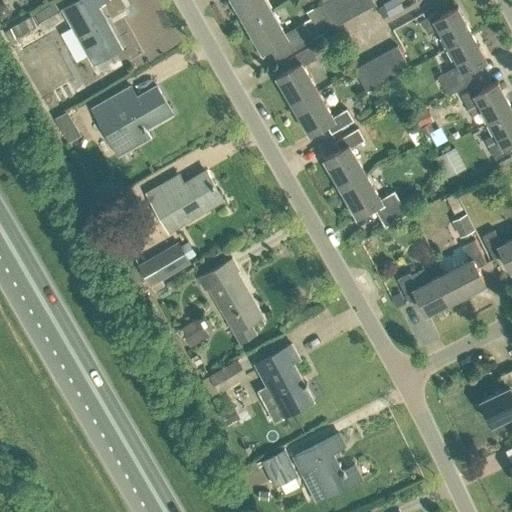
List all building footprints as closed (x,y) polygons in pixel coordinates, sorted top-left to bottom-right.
[(35,10),(44,26),(62,15),(53,0),(35,10)] [(77,0),(64,7),(94,61),(122,46),(98,5),(106,0),(77,0)] [(235,0),(248,21),(272,8),(267,0),(235,0)] [(343,19),(333,0),(325,0),(320,3),(332,25),(343,19)] [(346,0),(333,0),(343,19),(354,13),(346,0)] [(359,0),(346,0),(354,13),(364,7),(359,0)] [(381,0),(376,3),(383,15),(401,5),(397,0),(381,0)] [(10,11),(8,6),(1,4),(0,4),(0,13),(1,16),(10,11)] [(440,25),(450,43),(471,32),(457,5),(439,14),(437,10),(421,19),(428,32),(440,25)] [(270,46),(277,59),(314,37),(305,21),(285,32),(272,8),(248,21),(264,49),(270,46)] [(12,25),(23,44),(44,32),(34,12),(12,25)] [(438,74),(448,93),(474,79),(468,68),(486,59),(471,32),(450,43),(460,62),(438,74)] [(397,43),(386,49),(399,72),(410,65),(397,43)] [(278,74),(295,103),(319,89),(304,63),(317,56),(311,44),(289,56),(294,65),(278,74)] [(386,49),(376,55),(389,77),(399,72),(386,49)] [(376,55),(366,61),(378,83),(389,77),(376,55)] [(378,83),(366,61),(355,67),(367,89),(378,83)] [(480,100),(490,119),(511,107),(498,80),(480,90),(477,85),(462,93),(469,106),(480,100)] [(132,84),(93,107),(119,152),(151,134),(146,127),(173,111),(157,84),(138,95),(132,84)] [(295,103),(312,132),(327,123),(332,131),(354,119),(347,108),(333,115),(319,89),(295,103)] [(375,98),(380,107),(394,99),(389,90),(375,98)] [(413,111),(419,123),(437,116),(431,104),(413,111)] [(489,143),(495,156),(511,147),(508,143),(511,140),(511,107),(490,119),(500,137),(489,143)] [(326,156),(342,185),(366,172),(351,146),(365,138),(358,127),(336,139),(341,147),(326,156)] [(451,176),(470,168),(462,147),(442,155),(451,176)] [(148,191),(170,228),(223,197),(206,169),(184,182),(179,173),(148,191)] [(374,205),(386,225),(408,213),(395,190),(381,198),(366,172),(342,185),(358,214),(374,205)] [(449,218),(457,235),(471,228),(464,211),(449,218)] [(502,252),(510,269),(511,267),(511,236),(501,242),(494,228),(483,234),(495,256),(502,252)] [(444,271),(456,296),(486,281),(477,265),(486,261),(474,238),(463,244),(471,258),(444,271)] [(137,267),(149,287),(188,264),(177,244),(137,267)] [(232,256),(199,275),(205,287),(210,284),(242,339),(256,331),(250,320),(262,313),(237,269),(239,268),(232,256)] [(418,295),(426,311),(456,296),(444,271),(416,285),(409,271),(398,276),(409,299),(418,295)] [(208,334),(197,316),(180,327),(190,344),(208,334)] [(256,361),(268,383),(259,388),(275,418),(314,397),(294,360),(300,357),(292,342),(256,361)] [(237,357),(211,373),(220,389),(246,374),(237,357)] [(481,398),(492,422),(511,412),(511,366),(500,373),(506,386),(481,398)] [(345,443),(339,431),(294,453),(317,499),(362,476),(355,462),(344,467),(334,448),(345,443)] [(263,458),(276,482),(297,472),(285,447),(263,458)]
